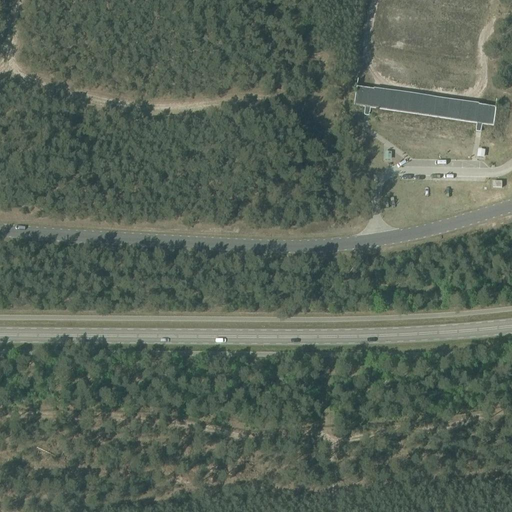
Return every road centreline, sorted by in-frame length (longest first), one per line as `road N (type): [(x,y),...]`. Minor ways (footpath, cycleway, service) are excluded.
road 1 (track): [(511,411),(440,431),(328,436),(125,415),(0,414)]
road 2 (primary): [(0,335),(326,337),(511,325)]
road 3 (track): [(20,0),(9,78),(159,110),(260,98),(308,110)]
